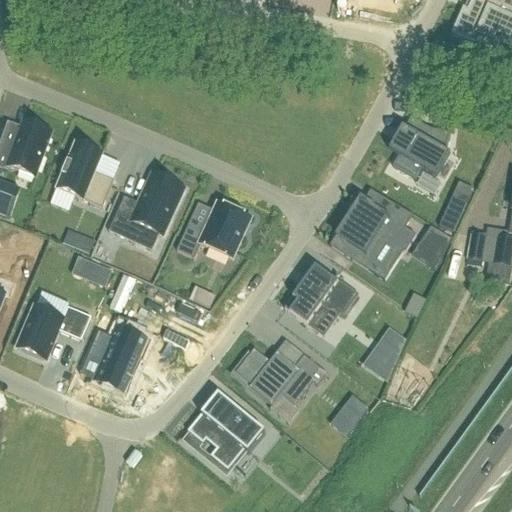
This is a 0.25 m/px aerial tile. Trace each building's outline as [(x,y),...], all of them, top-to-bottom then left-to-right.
[(511,53),(511,2),(506,0),(474,0),(472,5),(473,5),(469,14),(464,11),(452,38),(475,48),(479,40),(511,54),(511,53)] [(435,114),(433,124),(442,125),(443,115),(435,114)] [(404,148),(391,171),(413,184),(420,173),(432,180),(445,159),(448,138),(430,134),(410,122),(397,144),(404,148)] [(25,127),(19,143),(7,138),(0,154),(0,170),(9,174),(9,172),(36,183),(54,138),(25,127)] [(96,177),(104,158),(76,147),(57,193),(103,212),(114,185),(96,177)] [(136,248),(143,232),(162,240),(184,192),(154,179),(140,209),(125,202),(110,236),(136,248)] [(331,248),(330,250),(332,251),(368,274),(387,245),(405,257),(417,239),(403,231),(408,223),(393,213),(388,220),(364,205),(360,213),(357,218),(355,217),(334,250),(331,248)] [(190,228),(177,255),(195,264),(202,249),(233,263),(252,223),(219,208),(206,236),(190,228)] [(450,208),(440,231),(454,237),(465,215),(450,208)] [(432,235),(422,251),(433,258),(428,267),(436,273),(449,245),(432,235)] [(487,241),(472,239),(468,264),(483,266),(487,241)] [(510,270),(511,253),(511,241),(497,239),(493,267),(510,270)] [(82,241),(77,254),(89,259),(94,246),(82,241)] [(507,283),(510,270),(493,267),(490,281),(507,283)] [(96,269),(89,283),(106,291),(112,276),(96,269)] [(304,289),(285,314),(312,333),(318,337),(332,318),(334,314),(344,321),(360,300),(337,283),(340,280),(338,279),(334,284),(316,271),(304,289)] [(35,311),(18,352),(47,365),(59,335),(82,345),(92,322),(69,312),(64,323),(35,311)] [(101,335),(90,359),(105,366),(96,386),(97,387),(98,384),(125,397),(124,399),(125,400),(150,344),(149,344),(149,345),(121,332),(122,331),(121,331),(116,342),(101,335)] [(391,335),(366,371),(379,380),(405,344),(391,335)] [(255,354),(237,378),(252,390),(250,393),(273,411),(282,399),(296,410),(314,388),(318,391),(328,379),(305,361),(296,372),(278,357),(271,367),(255,354)] [(218,453),(215,457),(212,461),(214,463),(215,463),(229,475),(232,471),(233,471),(246,455),(248,457),(249,457),(266,437),(243,418),(219,399),(204,417),(189,436),(190,437),(204,449),(207,445),(218,453)]
